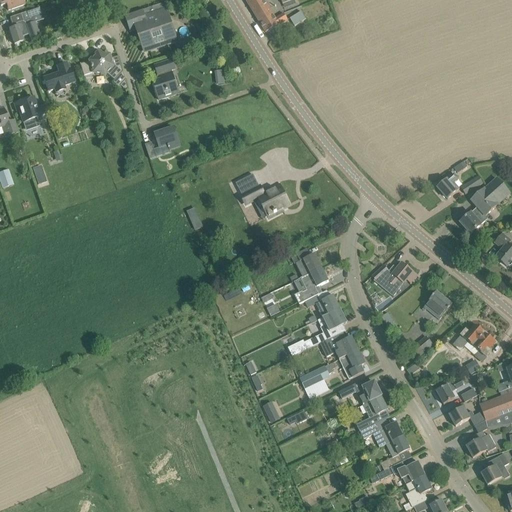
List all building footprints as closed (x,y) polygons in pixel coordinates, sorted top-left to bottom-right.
[(0,0),(0,3),(1,6),(6,5),(8,11),(25,5),(23,0),(0,0)] [(250,0),(247,2),(261,25),(274,16),(263,0),(250,0)] [(276,2),(270,4),(272,11),(279,8),(276,2)] [(17,27),(9,30),(15,45),(23,42),(22,37),(29,35),(31,40),(40,37),(33,19),(42,15),(40,8),(10,18),(12,25),(16,24),(17,27)] [(141,27),(139,28),(147,50),(156,47),(156,49),(166,46),(165,43),(174,40),(164,11),(139,20),(141,27)] [(291,20),(295,28),(307,21),(302,13),(291,20)] [(274,16),(261,25),(266,34),(288,20),(284,14),(276,19),(274,16)] [(61,17),(55,19),(58,28),(61,37),(68,34),(61,17)] [(58,32),(48,36),(51,42),(61,38),(61,37),(58,28),(56,28),(58,32)] [(202,54),(210,58),(214,48),(207,45),(202,54)] [(83,76),(93,74),(105,76),(106,74),(114,81),(123,72),(118,56),(117,56),(117,57),(110,59),(109,56),(97,53),(89,62),(81,64),(80,64),(83,76)] [(155,66),(160,80),(154,82),(160,101),(170,98),(169,95),(178,92),(172,71),(175,70),(172,60),(155,66)] [(65,90),(64,87),(75,83),(70,70),(69,70),(67,64),(57,67),(59,73),(43,79),(48,92),(54,90),(56,94),(65,90)] [(120,86),(126,92),(128,90),(125,80),(120,86)] [(39,125),(38,122),(49,118),(44,106),(37,108),(34,97),(14,104),(17,112),(19,111),(26,131),(39,125)] [(0,128),(2,128),(5,138),(19,133),(14,120),(8,123),(3,108),(0,109),(0,128)] [(174,129),(156,135),(160,148),(169,145),(170,149),(179,146),(174,129)] [(205,142),(201,148),(205,152),(210,147),(205,142)] [(152,144),(146,146),(150,160),(157,158),(154,150),(152,144)] [(59,150),(53,153),(57,162),(63,160),(59,150)] [(41,166),(33,169),(35,176),(44,173),(41,166)] [(0,173),(0,181),(3,189),(14,185),(9,170),(0,173)] [(438,189),(448,200),(457,192),(452,186),(459,180),(455,175),(447,181),(438,189)] [(462,188),(467,196),(485,184),(480,177),(462,188)] [(460,224),(471,235),(488,220),(486,217),(498,206),(511,193),(497,178),(484,190),(472,201),(478,208),(471,214),(460,224)] [(243,181),(236,184),(242,196),(246,205),(260,198),(270,217),(266,218),(266,219),(283,211),(285,215),(286,215),(282,208),(290,205),(278,183),(280,188),(265,196),(260,187),(249,193),(243,181)] [(195,209),(187,212),(193,226),(201,222),(195,209)] [(503,250),(496,258),(507,268),(511,262),(511,248),(508,245),(511,242),(503,235),(496,244),(503,250)] [(296,265),(303,278),(322,269),(315,255),(311,257),(307,250),(297,255),(300,262),(296,265)] [(388,271),(380,281),(387,286),(384,290),(393,297),(407,280),(411,283),(417,276),(402,264),(398,269),(394,266),(389,272),(388,271)] [(384,267),(372,277),(376,281),(378,283),(380,281),(388,271),(384,267)] [(296,296),(300,305),(305,303),(320,295),(317,288),(329,282),(322,269),(303,278),(302,279),(308,291),(304,293),(303,292),(296,296)] [(296,275),(290,278),(293,283),(297,281),(299,280),(296,275)] [(430,302),(425,308),(440,321),(453,305),(437,293),(429,302),(430,302)] [(308,309),(317,305),(321,303),(318,296),(305,303),(308,309)] [(317,305),(323,318),(329,316),(340,310),(334,297),(321,303),(317,305)] [(276,305),(268,310),(271,317),(280,313),(276,305)] [(329,316),(323,319),(327,325),(321,328),(324,334),(326,333),(330,331),(330,332),(347,324),(340,310),(329,316)] [(388,313),(381,316),(386,327),(393,323),(388,313)] [(306,324),(307,327),(318,321),(315,316),(309,319),(310,322),(306,324)] [(388,328),(391,332),(399,326),(396,321),(388,328)] [(471,352),(477,357),(476,357),(483,363),(492,353),(489,350),(496,343),(476,326),(469,334),(467,332),(454,346),(460,352),(469,342),(475,348),(471,352)] [(320,345),(328,341),(329,340),(326,333),(324,334),(306,343),(309,350),(320,345)] [(347,340),(343,333),(329,340),(328,341),(320,345),(327,358),(336,353),(340,361),(359,351),(352,337),(347,340)] [(413,349),(419,356),(433,345),(426,337),(413,349)] [(359,351),(340,361),(350,381),(364,374),(361,367),(366,365),(359,351)] [(466,366),(472,376),(481,370),(476,361),(466,366)] [(337,369),(334,364),(300,380),(310,401),(329,391),(325,381),(331,378),(330,375),(334,374),(332,371),(337,369)] [(511,381),(497,387),(499,393),(501,393),(502,398),(511,394),(511,368),(508,370),(511,381)] [(469,380),(473,385),(478,381),(475,376),(474,376),(469,380)] [(366,380),(339,393),(342,400),(357,393),(363,406),(382,397),(375,383),(369,386),(366,380)] [(457,390),(464,386),(460,380),(448,387),(448,386),(437,392),(444,406),(461,397),(457,390)] [(462,396),(465,403),(478,396),(474,389),(462,396)] [(511,394),(480,406),(483,413),(488,428),(511,424),(511,394)] [(382,397),(363,406),(370,419),(357,426),(360,433),(385,421),(382,414),(389,411),(382,397)] [(463,408),(450,416),(456,428),(471,420),(475,427),(486,421),(483,413),(474,417),(472,413),(467,415),(463,408)] [(278,414),(269,418),(272,424),(281,420),(278,414)] [(294,418),(288,420),(291,426),(296,423),(294,418)] [(385,421),(360,433),(364,440),(373,436),(380,449),(386,445),(404,437),(397,423),(389,428),(385,421)] [(476,443),(467,448),(473,459),(488,451),(489,453),(497,449),(490,436),(486,438),(483,432),(479,434),(473,438),(476,443)] [(404,437),(386,445),(393,459),(381,465),(384,472),(403,463),(400,456),(410,451),(404,437)] [(491,470),(482,475),(488,486),(502,479),(505,480),(510,477),(505,467),(499,457),(488,464),(491,470)] [(399,473),(406,486),(426,477),(419,463),(408,469),(406,470),(403,463),(384,472),(385,472),(378,475),(382,482),(399,473)] [(413,509),(429,501),(425,494),(432,490),(426,477),(406,486),(410,494),(406,496),(410,504),(404,507),(407,511),(413,509)] [(429,501),(413,509),(415,508),(416,511),(422,511),(429,509),(426,502),(429,501)] [(430,507),(432,511),(447,511),(442,501),(430,507)]
